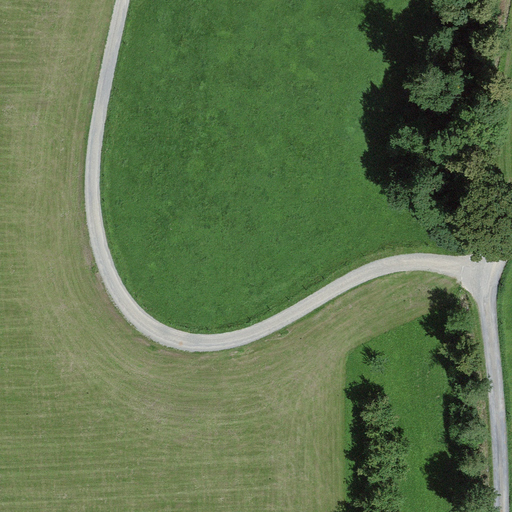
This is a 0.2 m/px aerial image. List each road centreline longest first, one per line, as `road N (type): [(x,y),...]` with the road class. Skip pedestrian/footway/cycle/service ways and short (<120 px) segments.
road 1 (track): [(480,252),(434,259),(210,341),(176,340),(132,318),(91,237),(110,56),(124,0)]
road 2 (track): [(480,252),(506,511)]
